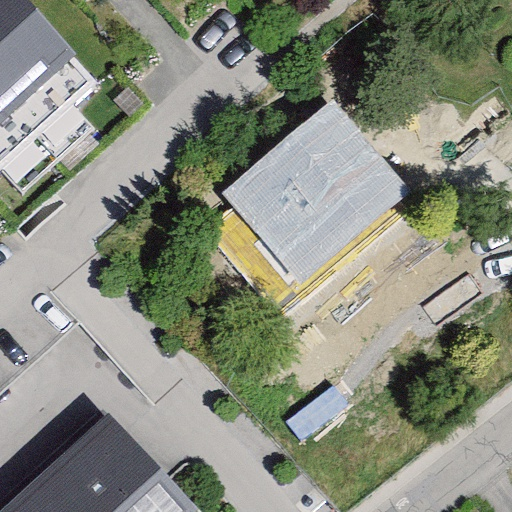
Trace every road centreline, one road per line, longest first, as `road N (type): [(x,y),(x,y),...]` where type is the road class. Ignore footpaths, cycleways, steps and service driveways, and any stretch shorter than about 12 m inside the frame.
road 1 (unknown): [(132,344),(0,461)]
road 2 (residential): [(511,430),(405,511)]
